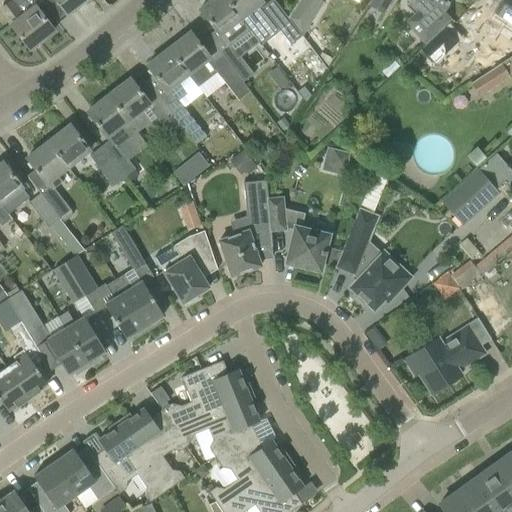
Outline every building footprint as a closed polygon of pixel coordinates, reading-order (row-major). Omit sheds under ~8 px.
[(54,0),(66,15),(67,14),(83,2),(85,0),(54,0)] [(199,9),(225,44),(227,43),(238,56),(258,41),(246,26),(246,27),(225,0),(204,0),(207,3),(199,9)] [(225,0),(246,27),(246,26),(259,17),(252,8),(261,1),(259,0),(225,0)] [(293,24),(287,17),(273,0),(269,0),(261,7),(287,41),(299,33),(293,24)] [(297,0),(287,17),(293,24),(299,33),(301,36),(322,2),(318,0),(297,0)] [(373,0),(369,7),(381,14),(389,0),(373,0)] [(412,14),(403,23),(423,44),(450,19),(447,16),(448,14),(449,12),(449,9),(446,5),(448,0),(408,0),(405,6),(412,14)] [(511,0),(501,0),(493,13),(507,22),(500,33),(494,29),(487,40),(505,51),(511,40),(511,0)] [(11,1),(0,9),(0,11),(29,49),(53,31),(34,6),(33,6),(21,15),(11,1)] [(461,26),(475,35),(490,10),(477,2),(461,26)] [(180,41),(168,50),(187,74),(186,75),(195,87),(215,72),(236,101),(248,92),(241,83),(217,51),(208,58),(189,32),(179,40),(180,41)] [(227,43),(225,44),(217,51),(241,83),(252,74),(238,56),(227,43)] [(179,126),(178,126),(193,144),(204,136),(176,101),(185,94),(176,83),(186,75),(187,74),(168,50),(157,59),(156,58),(146,65),(165,91),(164,92),(166,95),(159,100),(179,126)] [(320,53),(317,58),(325,70),(332,60),(320,53)] [(511,55),(471,86),(480,98),(510,77),(509,76),(511,73),(511,55)] [(120,88),(108,96),(136,132),(149,122),(140,110),(148,104),(129,79),(119,86),(120,88)] [(136,132),(108,96),(97,105),(96,104),(86,112),(106,137),(112,132),(121,144),(136,132)] [(167,135),(178,126),(179,126),(159,100),(147,110),(167,135)] [(282,117),(276,122),(281,130),(288,124),(282,117)] [(60,134),(48,143),(67,167),(88,151),(69,125),(59,133),(60,134)] [(110,138),(99,147),(122,177),(133,169),(110,138)] [(69,211),(53,189),(60,182),(56,176),(67,167),(48,143),(36,152),(36,151),(26,158),(45,184),(48,187),(39,194),(58,219),(61,222),(72,214),(69,211)] [(122,177),(99,147),(87,156),(111,186),(122,177)] [(337,167),(344,169),(348,154),(333,150),(330,160),(338,162),(337,167)] [(199,155),(185,166),(193,176),(207,165),(199,155)] [(0,205),(7,214),(8,213),(0,203),(10,196),(17,206),(28,198),(1,162),(0,163),(0,205)] [(461,225),(497,192),(477,170),(441,202),(461,225)] [(233,236),(218,241),(230,276),(259,266),(252,246),(269,244),(271,244),(270,232),(269,232),(266,198),(265,198),(264,181),(241,183),(245,216),(245,217),(235,221),(233,236)] [(58,219),(39,194),(30,200),(27,203),(47,228),(50,225),(61,239),(70,251),(74,256),(82,249),(61,222),(58,219)] [(283,196),(266,198),(269,232),(270,232),(285,231),(285,228),(292,230),(284,264),(319,272),(321,263),(334,266),(341,251),(325,247),(328,235),(300,228),(304,214),(284,209),(283,196)] [(177,205),(186,230),(200,225),(191,199),(177,205)] [(0,248),(2,247),(0,244),(0,225),(9,218),(6,214),(7,214),(0,205),(0,248)] [(341,251),(334,266),(353,274),(354,271),(360,277),(350,288),(372,309),(383,298),(387,301),(409,278),(383,253),(380,256),(366,242),(376,217),(357,209),(341,251)] [(121,226),(109,233),(133,272),(145,265),(121,226)] [(173,247),(154,258),(162,272),(181,304),(182,303),(184,306),(197,299),(195,295),(208,288),(196,269),(214,263),(203,231),(187,236),(172,246),(173,247)] [(75,256),(64,263),(84,295),(95,289),(75,256)] [(84,295),(64,263),(52,269),(72,303),(84,295)] [(123,274),(114,280),(145,331),(157,323),(155,320),(162,316),(142,283),(141,282),(140,282),(131,287),(123,274)] [(145,331),(114,280),(105,285),(113,299),(103,305),(114,322),(124,339),(131,334),(133,338),(145,331)] [(49,338),(20,290),(6,299),(20,322),(31,339),(50,370),(60,364),(66,374),(73,370),(75,373),(87,366),(64,329),(49,338)] [(486,326),(501,317),(484,290),(469,300),(486,326)] [(56,317),(64,329),(87,366),(99,359),(97,355),(104,351),(83,317),(73,323),(66,311),(56,317)] [(511,326),(507,320),(488,332),(493,340),(511,327),(511,326)] [(20,346),(31,339),(20,322),(9,328),(20,346)] [(419,349),(402,359),(413,375),(417,373),(430,394),(460,375),(456,369),(461,366),(462,367),(484,354),(479,346),(466,325),(439,343),(436,338),(419,349)] [(14,361),(5,368),(27,399),(39,391),(38,390),(46,384),(34,368),(22,350),(11,357),(14,361)] [(171,427),(252,393),(251,392),(247,381),(243,383),(237,369),(226,373),(221,361),(180,378),(183,386),(190,389),(195,400),(180,406),(171,403),(167,405),(160,410),(171,427)] [(27,399),(5,368),(0,371),(0,401),(7,412),(15,406),(16,407),(27,399)] [(253,423),(258,421),(255,413),(253,407),(256,405),(252,395),(252,393),(171,427),(185,446),(186,446),(192,435),(207,429),(211,440),(208,447),(209,450),(213,457),(214,458),(255,436),(249,425),(253,423)] [(185,446),(171,427),(160,410),(149,417),(146,412),(142,408),(135,412),(130,416),(128,413),(118,420),(118,419),(117,420),(166,490),(183,478),(179,471),(171,470),(161,456),(171,449),(179,451),(185,446)] [(166,490),(117,420),(116,421),(106,428),(109,431),(103,435),(96,440),(99,444),(103,450),(92,457),(94,460),(113,488),(115,490),(118,494),(125,489),(126,481),(136,474),(145,487),(144,495),(148,502),(166,490)] [(279,452),(270,440),(260,447),(255,436),(214,458),(221,468),(229,469),(236,479),(222,488),(214,487),(207,492),(214,502),(219,509),(290,461),(289,460),(282,450),(279,452)] [(71,449),(52,462),(75,495),(87,486),(96,500),(113,488),(94,460),(84,467),(71,449)] [(511,451),(495,463),(511,486),(511,451)] [(292,493),(298,489),(302,486),(297,479),(294,474),(297,472),(290,462),(291,462),(290,461),(219,509),(221,511),(242,511),(253,505),(258,511),(288,511),(300,504),(292,493)] [(37,505),(42,511),(68,511),(62,504),(75,495),(52,462),(32,476),(47,498),(37,505)] [(511,486),(495,463),(476,477),(498,508),(511,497),(511,486)] [(492,511),(498,508),(476,477),(457,491),(472,511),(492,511)] [(0,511),(27,511),(13,490),(0,499),(0,511)] [(472,511),(457,491),(437,505),(442,511),(472,511)] [(118,496),(108,503),(115,511),(118,511),(126,507),(118,496)] [(221,511),(219,509),(214,502),(208,505),(211,511),(221,511)] [(138,508),(140,511),(153,511),(150,503),(138,508)]
